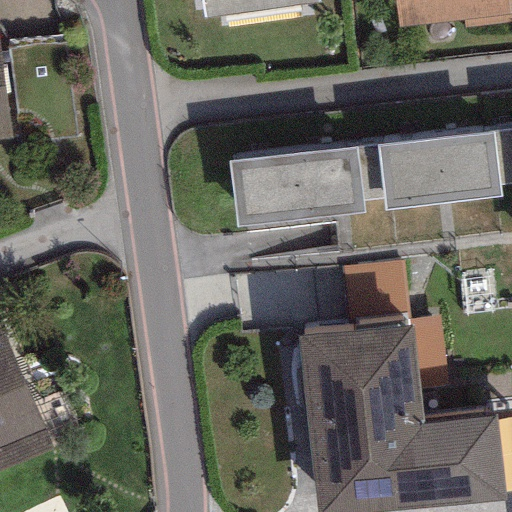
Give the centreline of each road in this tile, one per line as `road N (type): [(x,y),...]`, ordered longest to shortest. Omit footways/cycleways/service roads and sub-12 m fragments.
road 1 (unclassified): [(142,218),(187,511)]
road 2 (unclassified): [(116,0),(142,218)]
road 3 (residential): [(142,218),(0,254)]
